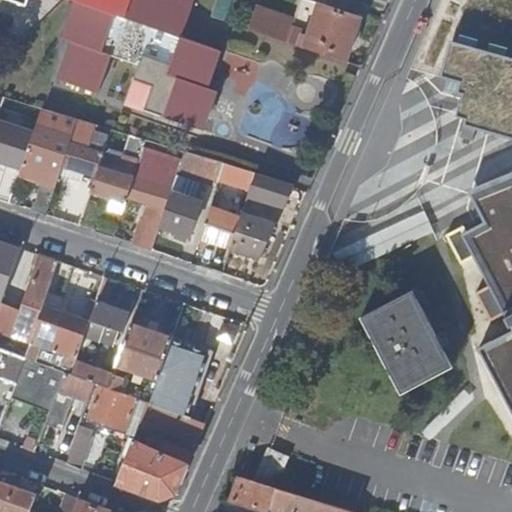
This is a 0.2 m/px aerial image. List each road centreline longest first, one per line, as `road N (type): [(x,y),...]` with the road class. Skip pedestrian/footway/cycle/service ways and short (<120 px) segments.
road 1 (residential): [(275,311),(414,0)]
road 2 (residential): [(275,311),(0,219)]
road 3 (residential): [(188,511),(275,311)]
road 4 (residential): [(0,456),(145,511)]
